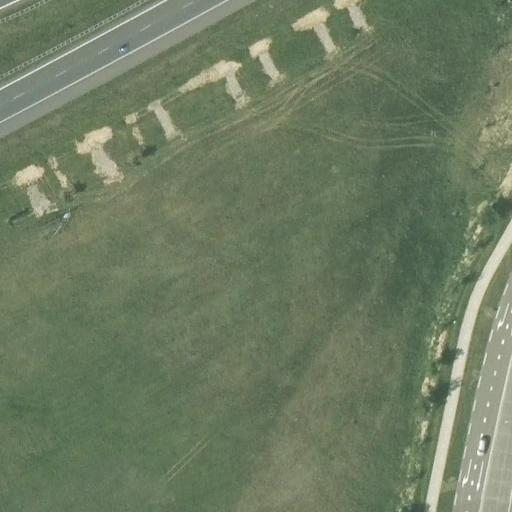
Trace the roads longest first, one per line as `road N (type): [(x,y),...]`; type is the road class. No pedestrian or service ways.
road 1 (motorway): [(0,109),(205,0)]
road 2 (primary): [(511,334),(473,511)]
